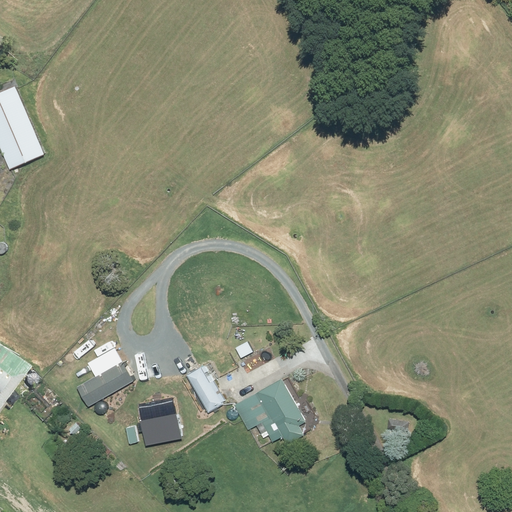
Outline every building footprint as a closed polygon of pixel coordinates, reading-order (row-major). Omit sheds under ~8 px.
[(14,86),(0,91),(0,153),(7,170),(45,153),(14,86)] [(245,341),(232,349),(239,359),(252,351),(245,341)] [(0,403),(26,370),(0,350),(0,403)] [(122,359),(78,384),(90,406),(135,381),(122,359)] [(204,363),(183,375),(205,414),(226,402),(204,363)] [(283,376),(233,407),(248,430),(261,421),(273,441),(281,436),(286,445),(315,427),(283,376)]
